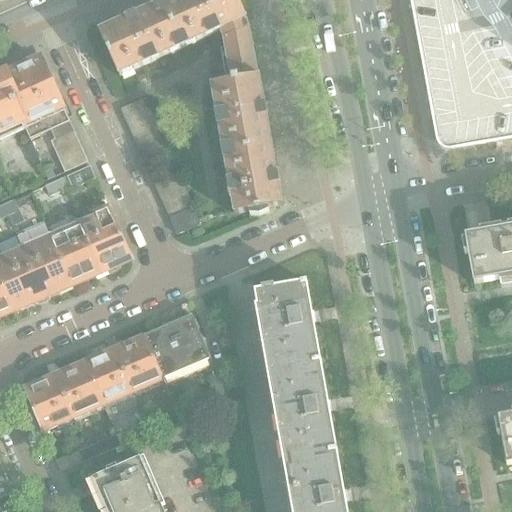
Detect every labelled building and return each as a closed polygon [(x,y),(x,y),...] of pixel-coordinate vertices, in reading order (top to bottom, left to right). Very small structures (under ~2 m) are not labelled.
[(247,20),(246,19),(238,0),(171,0),(163,4),(183,49),(215,34),(221,32),(245,21),(247,20)] [(511,0),(410,0),(437,140),(438,144),(441,147),(444,149),(448,150),(451,150),(454,150),(511,139),(511,0)] [(183,49),(163,4),(100,32),(99,33),(119,78),(121,77),(120,77),(183,49)] [(258,78),(250,36),(249,30),(245,21),(221,32),(231,82),(258,78)] [(74,133),(39,56),(23,64),(20,62),(8,68),(8,69),(5,70),(6,72),(0,74),(0,136),(14,131),(16,135),(27,130),(31,140),(33,139),(38,148),(51,141),(52,143),(56,141),(74,133)] [(272,146),(268,126),(260,79),(260,77),(258,78),(231,82),(211,86),(211,87),(212,87),(214,102),(203,104),(204,111),(216,109),(224,155),(272,146)] [(150,111),(145,99),(121,110),(126,122),(150,111)] [(155,123),(150,111),(126,122),(131,133),(155,123)] [(160,134),(155,123),(131,133),(136,144),(160,134)] [(79,143),(74,133),(56,141),(52,143),(57,153),(79,143)] [(166,146),(160,134),(136,144),(142,157),(166,146)] [(83,153),(79,143),(57,153),(61,163),(83,153)] [(283,205),(280,194),(272,146),(224,155),(227,170),(216,172),(217,179),(228,177),(235,214),(234,214),(234,215),(249,212),(250,217),(260,217),(269,213),(268,209),(283,206),(283,205)] [(39,160),(34,149),(34,148),(27,151),(32,163),(39,160)] [(66,173),(88,163),(83,153),(61,163),(66,173)] [(74,189),(95,180),(90,167),(68,177),(74,189)] [(183,185),(178,173),(154,184),(160,196),(183,185)] [(73,187),(68,177),(64,179),(69,189),(73,187)] [(69,189),(64,179),(60,181),(65,191),(69,189)] [(65,191),(60,181),(54,184),(58,194),(65,191)] [(35,192),(39,202),(58,194),(54,184),(35,192)] [(189,197),(183,185),(160,196),(165,208),(189,197)] [(76,194),(74,189),(73,187),(69,189),(65,191),(70,201),(74,199),(72,196),(76,194)] [(194,208),(189,197),(165,208),(170,219),(194,208)] [(15,201),(9,204),(13,214),(20,212),(15,201)] [(9,204),(2,206),(7,217),(9,217),(13,214),(9,204)] [(129,256),(108,208),(94,214),(95,217),(50,237),(72,287),(131,262),(128,256),(129,256)] [(201,225),(194,208),(170,219),(177,236),(201,225)] [(13,214),(9,217),(13,227),(24,222),(20,212),(13,214)] [(511,278),(511,230),(510,231),(509,229),(502,230),(501,231),(502,232),(466,239),(474,285),(511,278)] [(72,287),(50,237),(0,259),(0,282),(13,313),(72,287)] [(0,318),(13,313),(0,282),(0,318)] [(316,323),(314,312),(311,313),(306,284),(256,293),(270,372),(320,363),(313,324),(316,323)] [(211,360),(203,341),(198,331),(199,328),(197,327),(198,325),(195,324),(196,322),(194,321),(192,316),(145,336),(164,381),(163,381),(166,387),(212,366),(211,360)] [(164,381),(145,336),(114,350),(133,394),(163,381),(164,381)] [(133,394),(114,350),(84,363),(103,407),(133,394)] [(103,407),(84,363),(55,376),(74,420),(103,407)] [(332,413),(330,402),(327,402),(320,363),(270,372),(286,461),(336,452),(329,413),(332,413)] [(234,404),(229,374),(213,377),(218,406),(234,404)] [(74,420),(55,376),(25,389),(44,433),(74,420)] [(511,464),(511,417),(499,420),(507,466),(511,464)] [(128,450),(121,434),(117,436),(121,447),(117,449),(116,449),(118,454),(128,450)] [(121,447),(117,436),(112,438),(117,449),(121,447)] [(117,449),(112,438),(107,440),(112,451),(116,449),(117,449)] [(86,448),(83,439),(75,442),(79,451),(86,448)] [(112,451),(107,440),(103,442),(107,453),(112,451)] [(107,453),(103,442),(98,444),(103,455),(107,453)] [(103,455),(98,444),(93,446),(98,457),(103,455)] [(98,457),(93,446),(89,448),(93,459),(98,457)] [(93,459),(89,448),(87,449),(84,450),(88,461),(93,459)] [(88,461),(84,450),(79,452),(84,463),(88,461)] [(84,463),(79,452),(56,461),(61,472),(84,463)] [(348,502),(346,491),(343,491),(336,452),(286,461),(294,511),(347,511),(345,502),(348,502)] [(163,511),(141,460),(141,459),(93,480),(107,511),(163,511)] [(0,498),(13,493),(8,482),(0,485),(0,498)]
